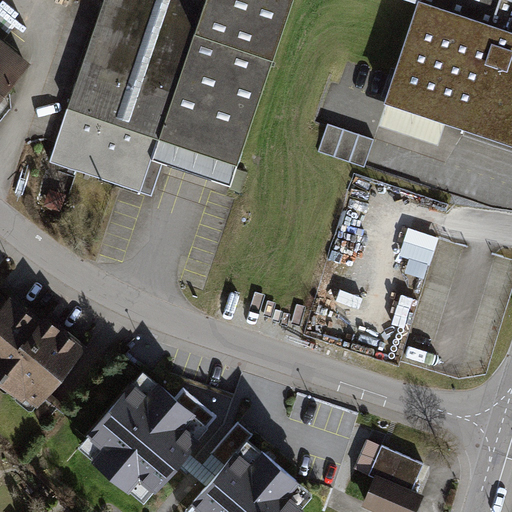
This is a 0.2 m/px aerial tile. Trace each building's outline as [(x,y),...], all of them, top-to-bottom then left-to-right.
[(104,0),(50,162),(152,196),(163,163),(231,186),(293,0),(104,0)] [(511,34),(511,0),(401,0),(417,6),(419,3),(511,34)] [(511,34),(419,3),(417,6),(384,104),(511,142),(511,34)] [(0,109),(33,70),(0,41),(0,109)] [(320,152),(367,166),(376,137),(329,123),(320,152)] [(440,239),(429,276),(453,283),(464,247),(440,239)] [(83,352),(11,295),(0,309),(0,379),(37,409),(83,352)] [(211,432),(144,373),(80,446),(146,505),(211,432)] [(361,500),(390,511),(407,511),(415,493),(405,489),(418,459),(365,437),(353,467),(372,475),(361,500)] [(306,511),(316,502),(249,443),(187,511),(306,511)]
